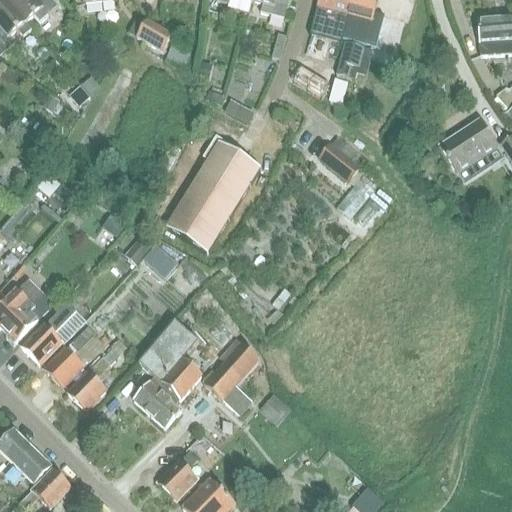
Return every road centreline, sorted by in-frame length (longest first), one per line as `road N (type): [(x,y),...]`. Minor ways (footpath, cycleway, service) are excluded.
road 1 (tertiary): [(125,511),(0,389)]
road 2 (unknown): [(309,0),(247,145)]
